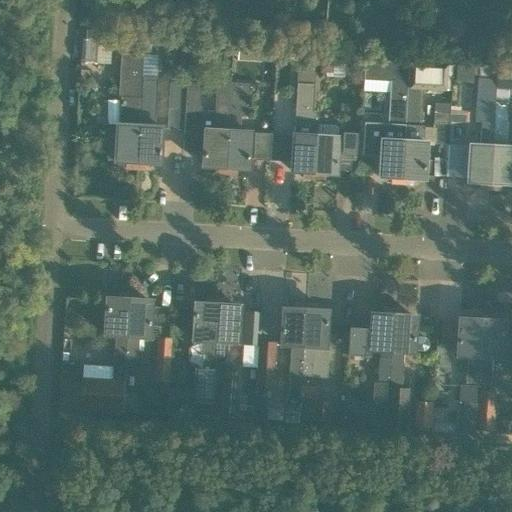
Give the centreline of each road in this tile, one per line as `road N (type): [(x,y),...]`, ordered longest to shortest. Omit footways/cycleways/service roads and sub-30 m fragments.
road 1 (residential): [(511,253),(51,226)]
road 2 (unclassified): [(33,511),(51,226)]
road 3 (residential): [(51,226),(64,0)]
